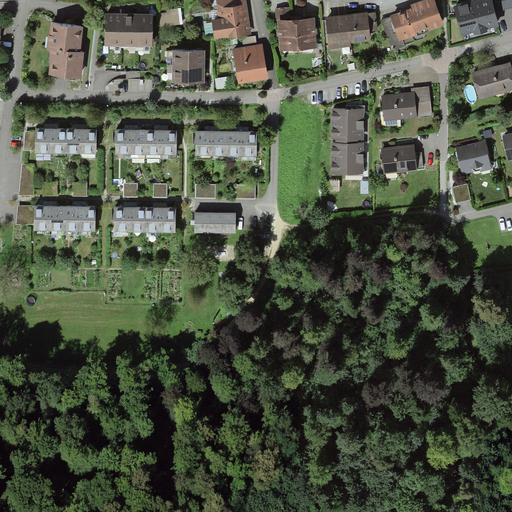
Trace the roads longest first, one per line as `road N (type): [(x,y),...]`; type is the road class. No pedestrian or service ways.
road 1 (track): [(0,369),(114,378),(167,374),(197,361),(254,304),(278,226),(271,203)]
road 2 (track): [(206,354),(232,375),(378,390),(477,378)]
road 3 (residential): [(10,90),(273,96)]
road 4 (residential): [(441,56),(444,212),(465,264)]
road 5 (residential): [(273,96),(441,56)]
road 6 (track): [(444,212),(278,226)]
road 7 (track): [(465,264),(477,378),(511,395)]
